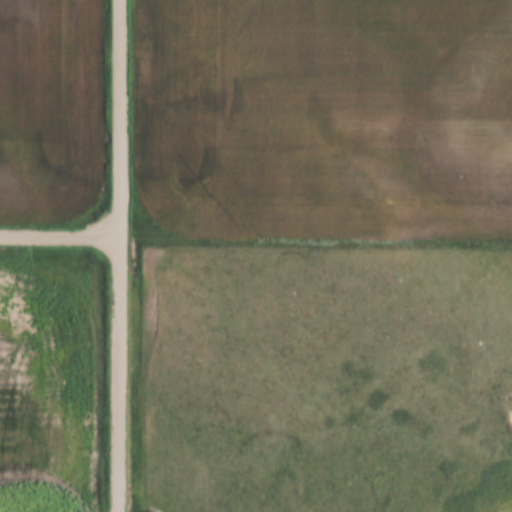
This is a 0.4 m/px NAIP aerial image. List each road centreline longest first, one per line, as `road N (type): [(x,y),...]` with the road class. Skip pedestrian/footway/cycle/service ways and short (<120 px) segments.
road 1 (residential): [(121,511),(122,0)]
road 2 (residential): [(122,233),(0,230)]
